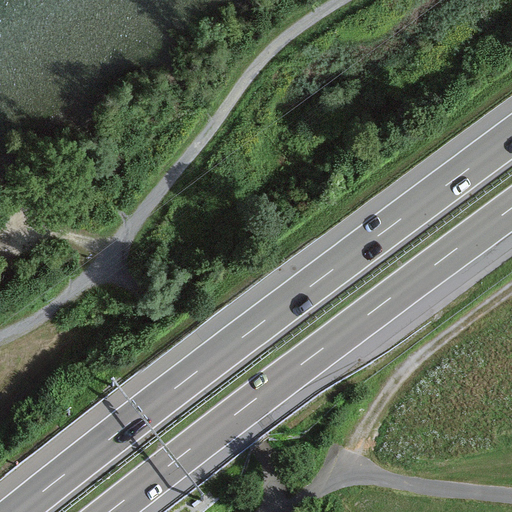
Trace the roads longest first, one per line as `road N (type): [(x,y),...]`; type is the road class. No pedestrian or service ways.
road 1 (track): [(276,511),(261,445),(166,316),(105,266),(247,80),(343,0)]
road 2 (motorway): [(511,136),(17,511)]
road 3 (motorway): [(113,511),(511,210)]
road 4 (track): [(511,290),(405,368),(343,469)]
road 5 (track): [(511,494),(343,469),(279,511)]
